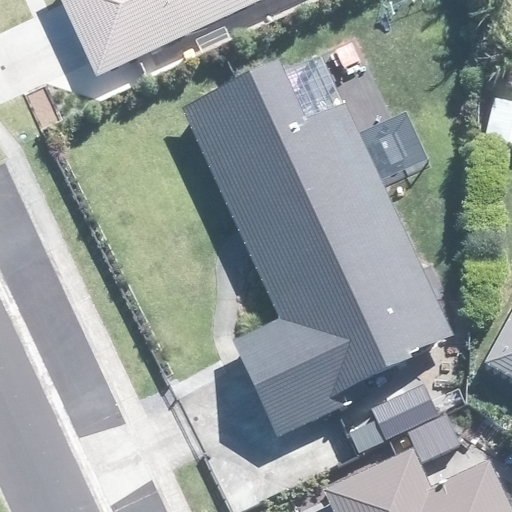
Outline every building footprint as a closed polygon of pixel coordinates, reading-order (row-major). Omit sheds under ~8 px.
[(67,0),(98,76),(283,0),(67,0)] [(351,47),(186,117),(285,321),(236,344),(284,445),(468,356),(381,172),(408,156),(351,47)] [(511,104),(493,102),(487,141),(511,144),(511,104)] [(511,318),(484,365),(511,380),(511,318)] [(511,511),(511,493),(501,465),(477,475),(466,447),(458,450),(447,423),(412,437),(419,455),(332,489),(340,511),(511,511)]
